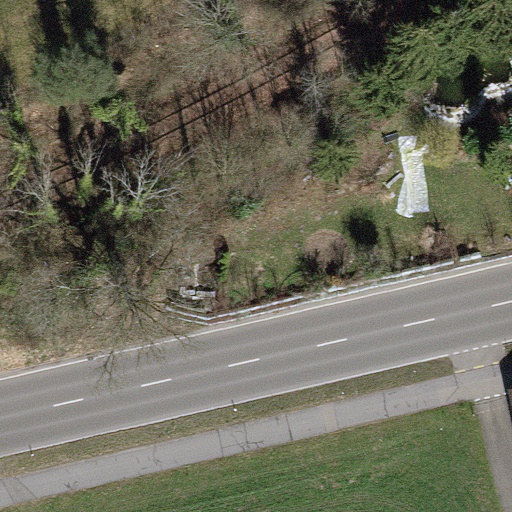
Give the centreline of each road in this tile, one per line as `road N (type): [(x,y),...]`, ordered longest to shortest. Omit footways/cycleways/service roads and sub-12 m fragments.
road 1 (secondary): [(0,417),(511,301)]
road 2 (track): [(469,310),(511,489)]
